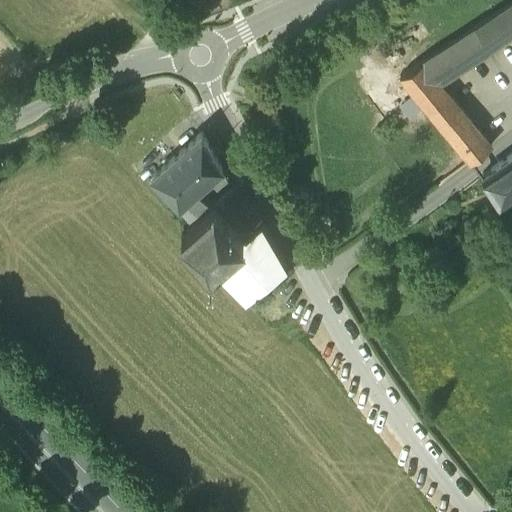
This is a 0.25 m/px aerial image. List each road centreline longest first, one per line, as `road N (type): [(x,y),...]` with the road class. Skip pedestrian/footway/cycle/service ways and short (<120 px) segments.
road 1 (residential): [(469,511),(383,406),(335,328),(214,106),(200,58)]
road 2 (residential): [(200,58),(147,60),(0,124)]
road 3 (primary): [(113,511),(0,393)]
road 4 (residential): [(312,0),(200,58)]
